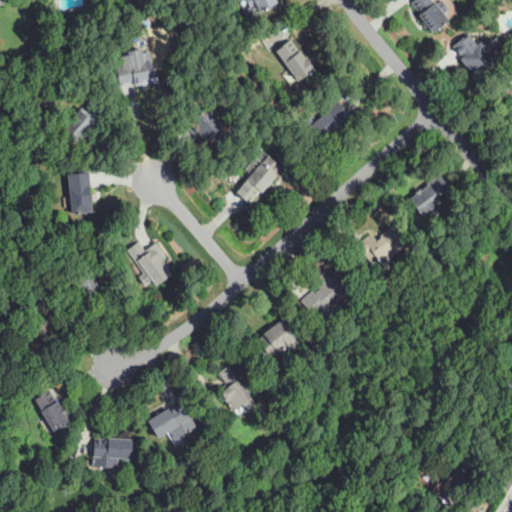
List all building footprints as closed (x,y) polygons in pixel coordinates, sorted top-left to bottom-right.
[(260,11),(256,4),(248,7),(244,0),(276,0),(278,2),(260,11)] [(436,34),(419,16),(422,13),(413,3),(416,0),(432,0),(436,4),(441,0),(451,10),(446,15),(451,21),(436,34)] [(477,80),(476,79),(459,59),(462,57),(453,45),(467,33),(477,45),(481,41),(498,62),(477,80)] [(496,49),(490,42),(497,37),(503,43),(496,49)] [(298,81),(297,80),(276,50),(279,48),(278,47),(290,39),(305,59),(307,58),(315,68),(311,71),(298,81)] [(134,83),(134,81),(116,84),(114,68),(116,67),(114,55),(124,54),(123,51),(139,48),(141,63),(151,62),(154,80),(134,83)] [(318,141),(314,136),(307,129),(327,111),(325,108),(336,98),(351,115),(339,125),(338,124),(330,131),(332,133),(328,137),(326,135),(318,141)] [(77,143),(63,130),(62,129),(82,107),(86,111),(96,100),(111,114),(99,126),(96,123),(77,143)] [(213,143),(211,141),(209,139),(204,142),(190,121),(204,112),(208,118),(214,114),(222,127),(218,129),(223,136),(213,143)] [(250,177),(245,171),(255,160),(261,165),(267,158),(278,167),(271,175),(273,176),(268,183),(270,184),(266,188),(264,187),(259,193),(257,192),(247,205),(235,195),(246,182),(250,177)] [(72,214),(71,209),(67,174),(87,172),(89,185),(92,184),(94,200),(91,201),(92,211),(72,214)] [(422,216),(416,208),(409,199),(415,194),(415,192),(420,189),(421,189),(427,185),(426,184),(440,174),(450,188),(438,198),(441,202),(436,206),(437,207),(433,210),(432,208),(422,216)] [(372,264),(366,257),(362,261),(352,249),(371,233),(376,239),(393,224),(397,229),(396,230),(406,242),(381,264),(377,260),(372,264)] [(153,283),(146,274),(145,275),(127,249),(138,242),(144,251),(156,243),(170,263),(167,265),(172,271),(153,283)] [(81,305),(81,304),(79,301),(76,303),(65,284),(90,269),(87,265),(100,258),(107,270),(96,277),(102,287),(86,296),(89,301),(81,305)] [(323,320),(317,314),(315,316),(301,301),(312,290),(316,294),(321,288),(318,286),(321,283),(317,278),(325,271),(330,276),(336,270),(343,277),(344,275),(350,282),(349,283),(357,292),(349,300),(351,301),(344,308),(338,302),(333,307),(331,304),(328,308),(332,312),(323,320)] [(41,370),(18,363),(22,349),(26,350),(27,345),(17,343),(18,338),(21,327),(31,330),(33,324),(31,324),(32,319),(34,320),(36,311),(55,317),(51,331),(49,331),(43,352),(46,352),(41,370)] [(265,363),(261,357),(267,352),(257,339),(264,334),(262,332),(280,319),(295,338),(285,346),(286,347),(265,363)] [(234,411),(229,405),(219,393),(225,388),(223,386),(227,383),(218,372),(229,365),(232,368),(245,385),(243,387),(253,399),(244,406),(242,404),(234,411)] [(53,431),(45,416),(34,399),(51,389),(70,421),(53,431)] [(177,438),(172,429),(164,434),(164,435),(161,437),(160,436),(158,438),(148,420),(168,408),(170,411),(183,403),(197,426),(177,438)] [(119,469),(115,469),(95,468),(95,463),(91,463),(92,459),(95,459),(95,457),(93,457),(95,441),(97,440),(101,439),(101,441),(103,441),(103,439),(107,439),(107,437),(132,439),(131,458),(129,458),(128,459),(124,459),(123,458),(119,458),(119,469)] [(449,508),(431,493),(454,466),(472,482),(449,508)]
